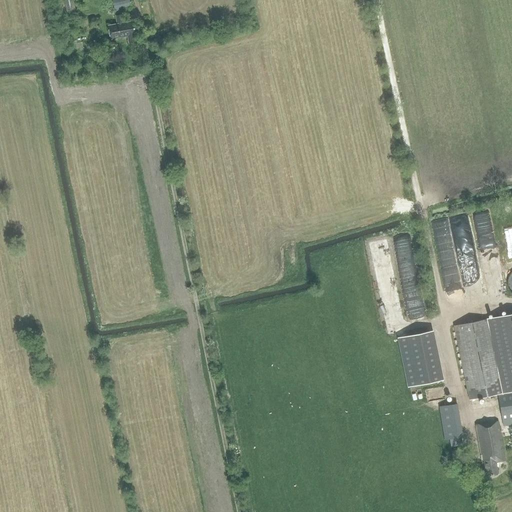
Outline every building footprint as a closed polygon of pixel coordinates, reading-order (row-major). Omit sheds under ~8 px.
[(63,0),(66,13),(75,11),(73,0),(63,0)] [(129,0),(112,0),(115,11),(131,7),(129,0)] [(117,24),(116,24),(108,26),(111,40),(127,36),(129,43),(136,42),(135,35),(132,21),(123,23),(121,15),(115,16),(117,24)] [(373,241),(374,268),(392,267),(390,241),(373,241)] [(511,313),(489,318),(453,326),(468,400),(498,394),(503,426),(511,424),(511,313)] [(397,334),(406,385),(442,379),(433,328),(397,334)] [(457,402),(439,405),(445,439),(463,436),(457,402)] [(498,421),(475,425),(481,462),(484,462),(485,468),(484,469),(484,472),(485,473),(486,476),(498,474),(496,463),(505,462),(498,421)] [(453,465),(466,463),(464,449),(451,451),(453,465)]
